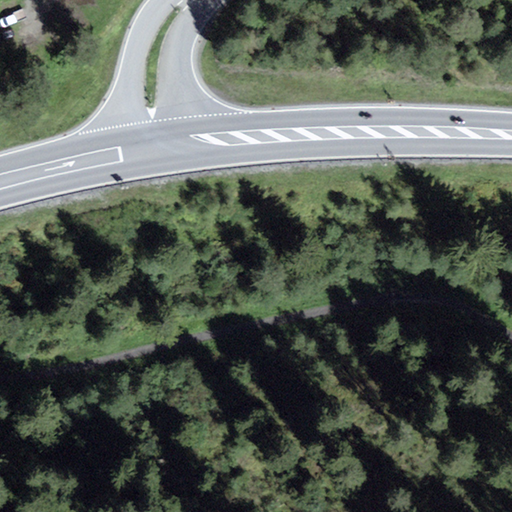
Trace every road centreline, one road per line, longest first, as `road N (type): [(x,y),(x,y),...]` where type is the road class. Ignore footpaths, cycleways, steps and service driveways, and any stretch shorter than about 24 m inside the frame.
road 1 (track): [(0,380),(400,296),(466,307),(511,338)]
road 2 (primary): [(511,133),(384,129),(161,142)]
road 3 (primary): [(161,142),(0,175)]
road 4 (residential): [(186,0),(152,80),(161,142)]
